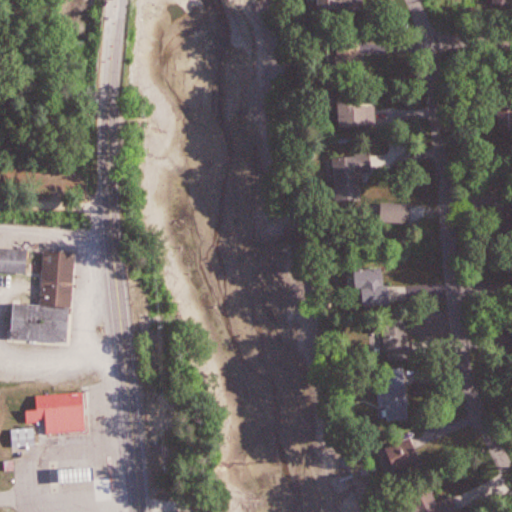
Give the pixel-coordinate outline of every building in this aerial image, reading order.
[(341,55),(361,55),(361,31),(341,31),(341,55)] [(341,94),(342,126),(377,126),(376,106),(362,106),(362,94),(341,94)] [(338,200),(364,199),(363,172),(375,172),(374,154),(336,155),(338,200)] [(0,272),(32,274),(33,249),(0,249),(0,272)] [(44,305),(15,303),(13,339),(74,343),(79,253),(47,251),(44,305)] [(406,305),(406,286),(363,286),(363,305),(406,305)] [(388,353),(394,352),(396,362),(416,360),(410,317),(384,320),(388,353)] [(389,422),(411,421),(410,370),(381,370),(382,408),(389,408),(389,422)] [(47,394),(47,393),(85,390),(87,416),(86,416),(87,428),(49,430),(48,419),(41,420),(38,395),(47,394)] [(38,447),(38,428),(15,428),(15,447),(38,447)] [(390,448),(400,473),(424,463),(415,439),(390,448)] [(65,482),(102,480),(101,466),(64,468),(65,482)] [(405,511),(461,511),(455,497),(440,503),(434,489),(401,502),(405,511)]
